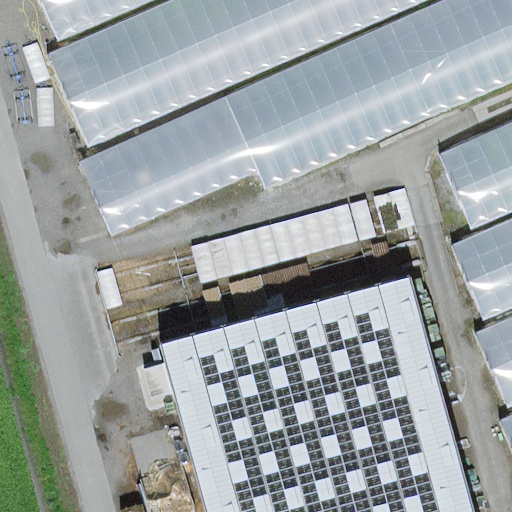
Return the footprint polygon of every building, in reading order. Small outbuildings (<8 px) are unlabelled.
[(45,0),(61,36),(143,0),(45,0)] [(182,0),(48,60),(87,148),(421,0),(182,0)] [(511,0),(455,0),(80,167),(111,237),(259,172),(271,186),(511,78),(511,0)] [(511,119),(441,151),(472,223),(511,205),(511,119)] [(511,221),(452,248),(484,320),(511,307),(511,221)] [(472,511),(412,283),(173,345),(217,511),(472,511)] [(511,322),(479,336),(510,408),(511,407),(511,322)] [(511,422),(503,426),(511,445),(511,422)]
